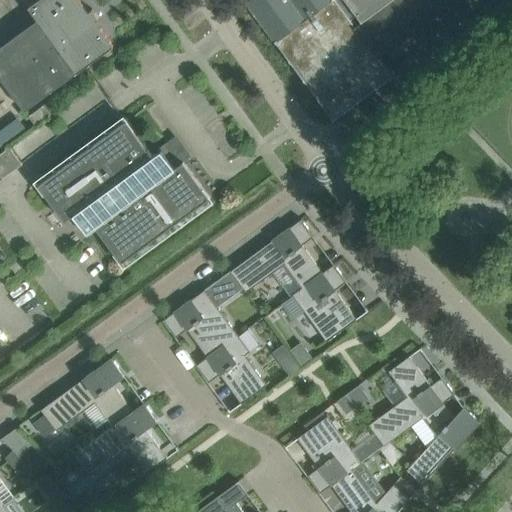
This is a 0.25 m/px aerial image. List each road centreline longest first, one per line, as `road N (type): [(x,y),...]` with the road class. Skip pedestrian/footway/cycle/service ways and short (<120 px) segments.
road 1 (residential): [(511,362),(326,167)]
road 2 (residential): [(128,315),(301,511)]
road 3 (residential): [(326,167),(128,315)]
road 4 (unclassified): [(315,147),(208,0)]
road 5 (residential): [(128,315),(0,407)]
